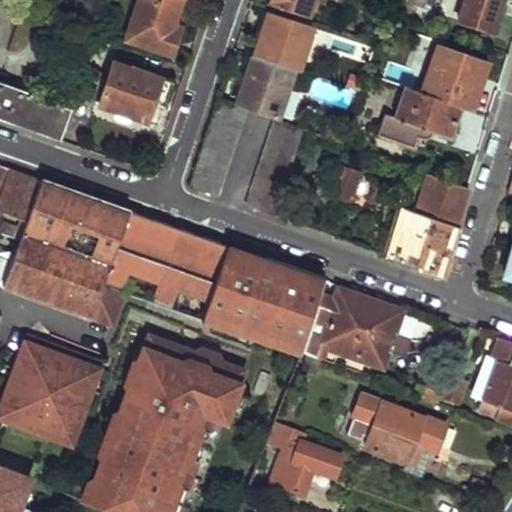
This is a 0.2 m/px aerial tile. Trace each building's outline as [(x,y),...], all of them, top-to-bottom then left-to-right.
[(141,0),(129,36),(171,51),(177,32),(170,29),(180,0),(141,0)] [(272,0),(272,3),(293,9),(308,14),(310,15),(314,0),(272,0)] [(476,9),(470,23),(496,31),(502,14),(500,12),(504,0),(464,0),(463,4),(476,9)] [(268,14),(256,54),(294,66),(302,68),(315,27),(268,14)] [(110,76),(101,107),(147,122),(154,101),(162,75),(115,60),(120,44),(99,38),(88,68),(105,74),(110,76)] [(439,44),(421,90),(461,104),(470,108),(488,62),(439,44)] [(245,84),(239,105),(247,107),(274,117),(276,118),(294,66),(256,54),(250,52),(240,82),(245,84)] [(88,68),(74,106),(83,110),(91,85),(100,88),(105,74),(88,68)] [(162,75),(154,101),(164,104),(173,79),(162,75)] [(0,78),(0,117),(63,139),(74,106),(2,80),(0,78)] [(385,113),(378,134),(414,146),(417,136),(423,137),(425,129),(452,138),(461,104),(421,90),(404,84),(396,115),(385,113)] [(91,85),(83,110),(93,113),(100,88),(91,85)] [(192,184),(220,194),(247,107),(239,105),(220,98),(192,184)] [(274,117),(247,204),(275,214),(305,127),(276,118),(274,117)] [(0,230),(1,231),(5,218),(21,222),(16,237),(22,239),(46,179),(27,172),(0,163),(0,201),(0,202),(0,230)] [(345,167),(335,193),(354,199),(363,173),(345,167)] [(404,206),(390,254),(444,273),(470,187),(428,171),(416,210),(404,206)] [(22,239),(4,285),(93,319),(105,285),(133,210),(90,194),(46,179),(22,239)] [(127,292),(205,321),(205,320),(232,245),(201,234),(161,220),(133,210),(105,285),(127,292)] [(0,230),(0,262),(1,263),(0,265),(0,283),(4,285),(22,239),(16,237),(1,231),(0,230)] [(282,264),(232,245),(205,320),(242,333),(244,328),(267,336),(265,341),(301,354),(303,349),(322,297),(329,281),(282,264)] [(127,292),(105,285),(93,319),(113,327),(127,292)] [(394,335),(402,314),(341,292),(338,303),(322,297),(303,349),(324,357),(328,344),(383,363),(390,346),(408,354),(413,341),(394,335)] [(166,511),(176,487),(188,491),(199,461),(187,456),(198,429),(210,434),(216,418),(222,421),(231,398),(235,400),(247,371),(151,334),(140,364),(145,366),(136,388),(131,386),(117,423),(122,424),(112,450),(107,449),(93,486),(98,488),(91,504),(112,511),(166,511)] [(487,402),(485,408),(511,418),(511,338),(503,335),(501,342),(507,345),(502,359),(487,402)] [(98,371),(25,344),(0,410),(0,415),(71,442),(98,371)] [(473,397),(487,402),(502,359),(487,354),(473,397)] [(452,374),(444,396),(468,407),(476,384),(452,374)] [(374,420),(365,446),(406,461),(414,436),(437,444),(445,422),(361,391),(353,413),(374,420)] [(282,448),(269,483),(305,496),(314,471),(335,476),(343,455),(302,439),(305,431),(276,421),(268,442),(282,448)] [(210,434),(198,429),(187,456),(199,461),(210,434)] [(406,461),(404,468),(422,474),(428,456),(433,457),(437,444),(414,436),(406,461)] [(0,511),(11,511),(15,504),(20,507),(31,479),(0,467),(0,511)] [(462,484),(460,489),(500,503),(509,488),(474,478),(470,487),(462,484)] [(179,511),(188,491),(176,487),(166,511),(179,511)]
